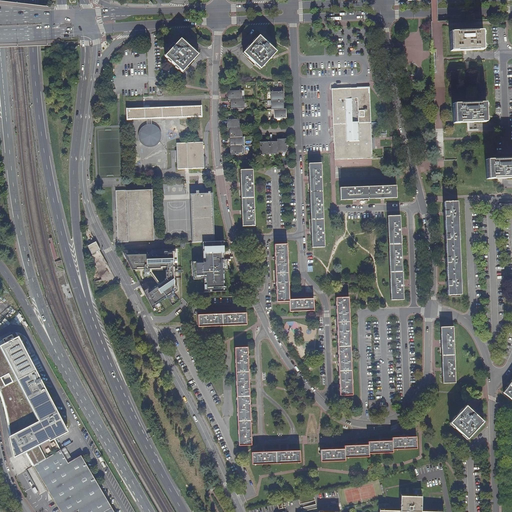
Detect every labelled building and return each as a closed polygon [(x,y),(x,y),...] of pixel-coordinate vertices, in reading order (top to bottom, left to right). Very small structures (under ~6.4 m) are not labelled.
[(482,31),(451,32),(452,51),(467,50),(482,50),(482,31)] [(259,36),(244,53),(260,69),(269,59),(274,54),(276,52),(271,47),(268,45),(259,36)] [(198,55),(181,39),(165,56),(182,72),(198,55)] [(334,160),(372,158),(369,88),(332,89),(334,137),(345,136),(345,141),(333,142),(334,160)] [(232,100),(240,99),(239,96),(240,96),(240,90),(229,91),(229,100),(232,100)] [(273,100),(282,100),(282,95),(282,91),(272,92),(273,97),(273,100)] [(240,99),(232,100),(232,109),(243,108),(243,103),(242,103),(242,99),(240,99)] [(282,100),(273,100),(273,106),(274,106),(274,109),(276,109),(283,109),(282,104),(282,100)] [(484,103),(453,104),(454,123),(467,123),(471,122),(484,122),(484,116),(484,103)] [(201,106),(127,109),(127,120),(147,119),(147,124),(146,124),(144,125),(142,126),(141,127),(139,129),(138,131),(138,133),(137,136),(138,137),(138,139),(139,141),(140,143),(142,145),(144,146),(145,147),(147,147),(149,148),(151,148),(153,147),(156,146),(158,145),(159,143),(161,141),(161,139),(162,137),(162,136),(162,133),(161,131),(160,129),(158,127),(156,125),(154,124),(152,123),(151,119),(202,116),(201,106)] [(283,109),(276,109),(276,113),(275,113),(276,118),(285,118),(285,114),(285,109),(283,109)] [(231,128),(239,128),(242,128),(237,128),(237,124),(238,124),(238,119),(228,119),(228,129),(231,128)] [(231,137),(240,137),(242,137),(242,136),(241,136),(241,131),(240,131),(239,128),(231,128),(231,137)] [(231,146),(240,145),(243,145),(241,145),(241,140),(240,140),(240,137),(231,137),(231,146)] [(278,143),(278,149),(281,149),(281,150),(287,149),(286,140),(277,141),(278,143)] [(203,142),(177,143),(178,169),(204,168),(203,142)] [(269,152),(268,143),(260,144),(260,153),(266,153),(266,152),(269,152)] [(268,143),(269,152),(269,153),(274,152),(278,151),(278,149),(278,143),(268,143)] [(240,145),(231,146),(231,155),(241,154),(241,149),(240,149),(240,145)] [(511,159),(486,160),(487,179),(497,179),(506,178),(511,178),(511,159)] [(311,248),(324,248),(324,247),(320,165),(321,165),(321,164),(307,164),(307,165),(308,165),(309,179),(310,207),(311,233),(312,248),(311,247),(311,248)] [(253,170),(239,171),(239,172),(240,172),(241,184),(242,213),(243,226),(242,226),(242,227),(254,227),(254,226),(253,171),(253,170)] [(395,187),(339,188),(340,201),(341,201),(341,200),(356,200),(383,199),(395,198),(395,199),(396,199),(396,186),(395,186),(395,187)] [(201,243),(214,242),(212,194),(210,194),(210,192),(207,192),(208,194),(203,194),(203,189),(190,189),(190,195),(192,243),(201,243)] [(116,190),(116,206),(115,206),(117,243),(128,242),(128,243),(153,241),(152,190),(126,191),(126,190),(116,190)] [(456,203),(443,203),(444,216),(445,239),(446,262),(447,284),(447,296),(460,296),(456,203)] [(400,216),(387,216),(387,217),(391,300),(390,300),(390,301),(403,300),(403,299),(402,283),(401,258),(400,232),(399,217),(400,217),(400,216)] [(92,254),(100,250),(96,242),(88,246),(92,254)] [(193,260),(193,279),(201,279),(201,277),(205,277),(205,292),(226,292),(226,271),(229,271),(229,259),(223,259),(223,244),(202,245),(203,260),(193,260)] [(287,245),(274,245),(274,258),(275,286),(276,303),(288,302),(289,312),(313,311),(313,299),(303,299),(289,300),(287,245)] [(176,290),(175,252),(165,252),(165,254),(148,255),(148,253),(124,254),(127,259),(133,270),(140,270),(145,270),(146,274),(146,276),(148,276),(149,275),(150,274),(151,274),(158,286),(150,291),(146,286),(143,288),(146,294),(153,308),(160,303),(167,298),(175,293),(174,292),(176,290)] [(348,297),(335,298),(336,308),(337,337),(338,362),(339,386),(339,396),(352,396),(348,297)] [(18,313),(13,319),(19,324),(24,318),(18,313)] [(208,315),(197,316),(198,327),(246,325),(246,313),(238,314),(208,315)] [(452,328),(440,328),(441,343),(442,370),(443,384),(455,384),(452,328)] [(25,450),(61,511),(75,511),(78,511),(114,511),(81,456),(68,463),(54,438),(67,431),(66,429),(64,430),(60,423),(63,422),(19,338),(0,347),(0,390),(1,394),(8,415),(11,436),(13,446),(15,456),(25,450)] [(251,446),(251,439),(250,434),(249,408),(248,382),(248,358),(247,349),(235,349),(238,442),(238,447),(251,446)] [(508,387),(503,393),(511,400),(511,399),(511,379),(511,380),(509,385),(508,387)] [(466,406),(450,423),(453,426),(468,440),(483,422),(466,406)] [(392,442),(392,450),(416,450),(416,438),(404,438),(391,439),(392,442)] [(392,450),(392,442),(378,442),(367,443),(367,446),(368,454),(392,454),(392,450)] [(368,454),(367,446),(355,446),(344,447),(344,450),(344,459),(368,458),(368,454)] [(344,459),(344,450),(332,450),(320,451),(320,463),(345,462),(344,459)] [(260,453),(251,454),(251,465),(300,464),(299,452),(293,452),(260,453)] [(246,511),(298,511),(338,502),(335,489),(246,511)] [(420,511),(421,497),(400,497),(399,511),(379,511),(378,511),(420,511)]
